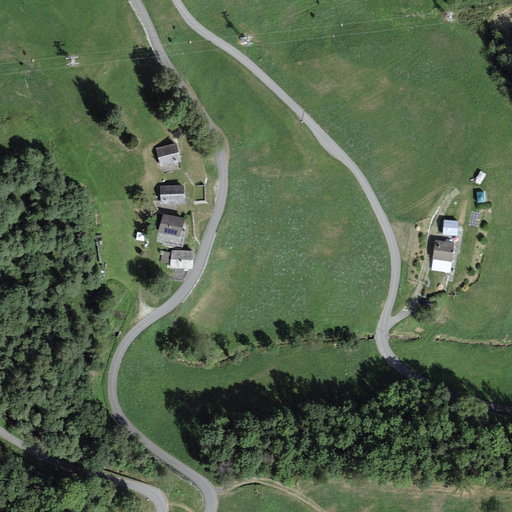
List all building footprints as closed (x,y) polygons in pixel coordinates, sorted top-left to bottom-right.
[(156,148),(161,167),(181,162),(176,143),(156,148)] [(160,186),(161,204),(185,203),(184,185),(160,186)] [(185,219),(163,213),(158,232),(180,238),(185,219)] [(457,221),(445,221),(444,233),(457,233),(457,221)] [(452,243),(436,241),(434,257),(450,259),(452,243)] [(194,251),(171,250),(171,253),(170,264),(169,269),(192,269),(194,251)] [(170,264),(171,253),(162,251),(160,262),(170,264)]
